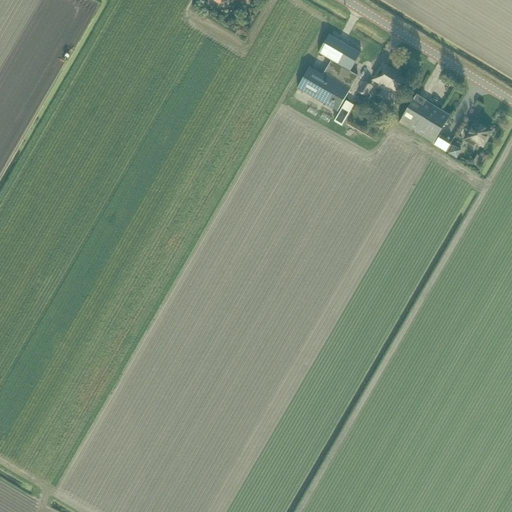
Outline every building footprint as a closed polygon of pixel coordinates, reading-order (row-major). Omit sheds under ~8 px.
[(360,56),(361,55),(362,53),(330,35),(319,54),(332,61),(323,75),(310,68),(298,90),(338,113),(359,76),(351,72),(360,56)] [(396,72),(388,67),(382,63),(372,81),(378,84),(397,95),(399,89),(402,91),(405,90),(408,85),(407,83),(404,81),(405,80),(395,74),(396,72)] [(365,81),(358,92),(367,97),(374,86),(365,81)] [(433,145),(451,117),(418,96),(400,124),(433,145)] [(343,127),(345,122),(354,106),(346,101),(335,122),(343,127)] [(477,146),(482,148),(491,132),(475,123),(465,142),(475,148),(477,146)] [(354,125),(350,133),(362,139),(366,131),(354,125)] [(441,136),(435,145),(446,152),(450,145),(452,143),(441,136)] [(450,145),(446,152),(457,159),(462,152),(450,145)]
